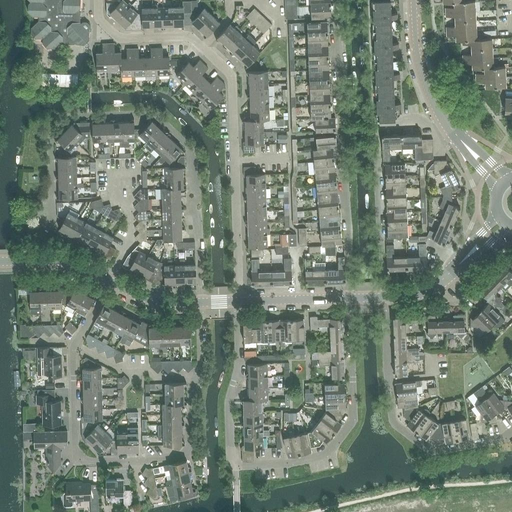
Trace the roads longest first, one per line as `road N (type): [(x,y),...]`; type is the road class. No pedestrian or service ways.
road 1 (residential): [(349,299),(353,418),(333,450),(235,467),(229,402),(240,368),(239,301)]
road 2 (residential): [(200,302),(194,154),(152,114),(73,116),(53,133),(51,228)]
road 3 (residential): [(349,299),(338,0)]
road 4 (residential): [(74,348),(74,447),(88,460),(182,456),(191,440),(194,378)]
road 5 (residential): [(239,301),(231,80),(201,48)]
road 6 (residential): [(511,430),(433,450),(397,426),(385,297)]
road 7 (residential): [(385,297),(376,123),(443,118)]
road 8 (residential): [(201,48),(186,36),(116,36),(100,20),(97,0)]
road 9 (residential): [(74,348),(120,372),(194,378)]
road 10 (tertiary): [(443,118),(420,70),(413,0)]
